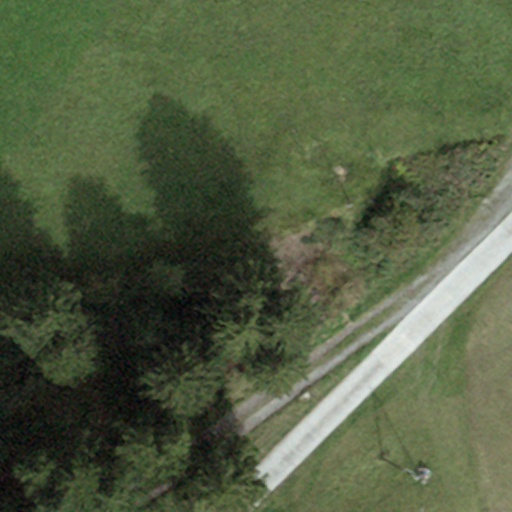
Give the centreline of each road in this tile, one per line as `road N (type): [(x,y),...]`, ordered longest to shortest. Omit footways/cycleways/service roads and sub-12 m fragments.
road 1 (track): [(490,241),(255,422),(122,511)]
road 2 (track): [(241,511),(511,222)]
